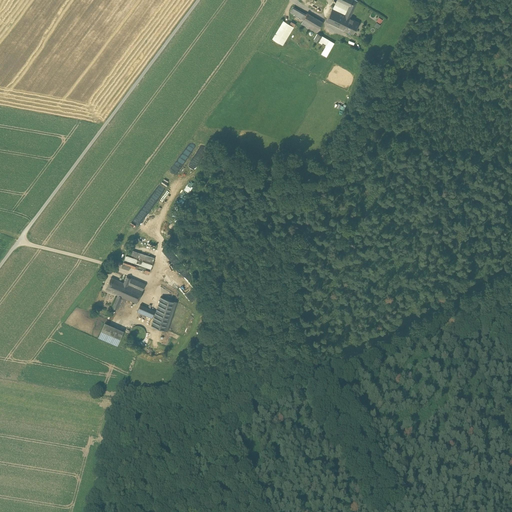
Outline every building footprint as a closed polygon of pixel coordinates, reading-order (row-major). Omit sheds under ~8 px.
[(337,0),(333,7),(337,9),(336,11),(345,16),(349,6),(337,0)] [(352,0),(352,1),(349,6),(345,16),(348,17),(350,18),(358,2),(353,0),(352,0)] [(307,15),(293,7),(290,13),(303,20),(307,15)] [(348,17),(345,16),(336,11),(337,9),(333,7),(332,9),(326,21),(343,29),(348,17)] [(323,23),(307,13),(307,15),(303,20),(319,29),(323,23)] [(348,17),(343,29),(353,34),(359,22),(350,18),(348,17)] [(294,27),(290,24),(283,20),(272,38),(283,45),(294,27)] [(319,29),(303,20),(301,24),(317,33),(319,29)] [(318,34),(314,40),(319,42),(322,36),(318,34)] [(326,46),(329,40),(322,36),(319,42),(326,46)] [(326,56),(334,43),(329,40),(326,46),(322,53),(326,56)] [(144,232),(157,212),(152,209),(158,200),(151,196),(133,225),(144,232)] [(155,258),(128,249),(123,264),(130,267),(149,273),(155,258)] [(118,295),(112,308),(117,310),(122,297),(137,304),(142,291),(146,284),(131,277),(131,278),(127,276),(124,283),(123,283),(118,295)] [(111,277),(106,290),(118,295),(123,283),(111,277)] [(161,297),(152,326),(167,332),(177,302),(161,297)] [(155,311),(140,305),(137,312),(152,319),(155,311)] [(123,332),(105,323),(99,337),(117,345),(123,332)] [(145,338),(146,334),(145,331),(143,329),(141,327),(138,326),(135,327),(132,329),(130,331),(130,335),(130,338),(132,340),(135,342),(138,343),(141,342),(144,340),(145,338)]
